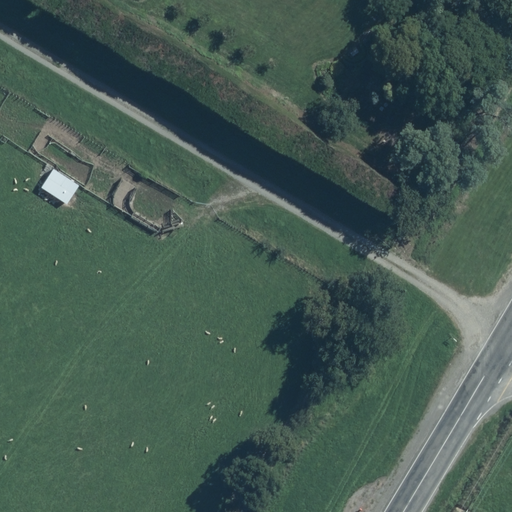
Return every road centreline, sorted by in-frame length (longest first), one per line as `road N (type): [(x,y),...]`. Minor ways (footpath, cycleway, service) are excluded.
road 1 (track): [(0,50),(500,347)]
road 2 (primary): [(500,347),(400,511)]
